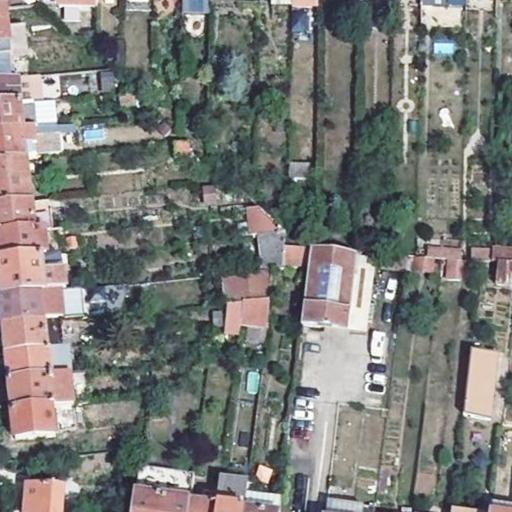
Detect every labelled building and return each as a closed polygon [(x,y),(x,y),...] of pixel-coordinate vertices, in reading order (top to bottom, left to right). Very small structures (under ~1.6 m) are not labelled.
[(5,10),(0,10),(0,46),(9,46),(5,10)] [(0,80),(10,80),(8,57),(0,58),(0,80)] [(10,80),(0,80),(0,106),(23,105),(39,103),(38,96),(21,97),(21,93),(29,93),(28,84),(20,85),(20,79),(10,80)] [(137,95),(121,96),(123,107),(138,106),(137,95)] [(39,103),(23,105),(23,110),(36,109),(38,130),(51,129),(48,103),(39,103)] [(23,105),(0,106),(0,133),(38,130),(36,109),(23,110),(23,105)] [(38,130),(0,133),(0,161),(27,159),(36,158),(65,156),(62,128),(51,129),(38,130)] [(189,144),(174,146),(176,161),(191,160),(189,144)] [(0,206),(32,204),(27,159),(0,161),(0,206)] [(289,162),(289,177),(307,176),(307,162),(289,162)] [(223,191),(213,192),(214,206),(224,205),(223,191)] [(0,233),(37,230),(47,229),(44,203),(34,204),(32,204),(0,206),(0,233)] [(256,207),(236,209),(238,225),(258,224),(256,207)] [(0,261),(40,258),(37,230),(0,233),(0,261)] [(258,262),(281,262),(281,232),(258,232),(258,262)] [(286,249),(284,266),(310,266),(311,251),(287,249),(286,249)] [(357,258),(311,251),(310,266),(302,327),(347,331),(353,291),(357,258)] [(511,252),(492,252),(492,255),(492,264),(511,265),(511,252)] [(471,253),(471,262),(482,263),(492,264),(492,255),(471,253)] [(40,258),(0,261),(0,296),(39,293),(68,290),(65,256),(40,258)] [(406,271),(407,258),(391,256),(383,256),(383,269),(406,271)] [(433,274),(434,260),(417,258),(416,272),(433,274)] [(482,263),(479,288),(511,289),(511,265),(492,264),(482,263)] [(373,294),(353,291),(347,331),(370,334),(373,294)] [(42,323),(39,293),(0,296),(0,309),(0,313),(2,326),(42,323)] [(268,303),(240,306),(238,324),(266,326),(268,303)] [(225,307),(222,333),(237,335),(238,324),(240,306),(225,307)] [(0,341),(3,341),(5,355),(63,349),(59,322),(42,323),(2,326),(0,326),(0,341)] [(240,337),(264,339),(265,328),(241,325),(240,337)] [(6,371),(8,382),(69,376),(67,349),(63,349),(5,355),(6,371)] [(497,355),(471,352),(463,417),(489,420),(497,355)] [(9,395),(11,412),(72,406),(69,376),(8,382),(9,395)] [(74,429),(72,406),(11,412),(12,429),(14,442),(54,437),(54,432),(74,429)] [(186,511),(187,505),(191,475),(137,468),(131,511),(186,511)] [(243,511),(246,494),(247,485),(219,482),(216,509),(215,511),(243,511)] [(61,511),(63,490),(26,487),(24,511),(61,511)] [(243,511),(277,511),(280,498),(246,494),(243,511)] [(326,495),(324,511),(374,511),(376,502),(326,495)]
